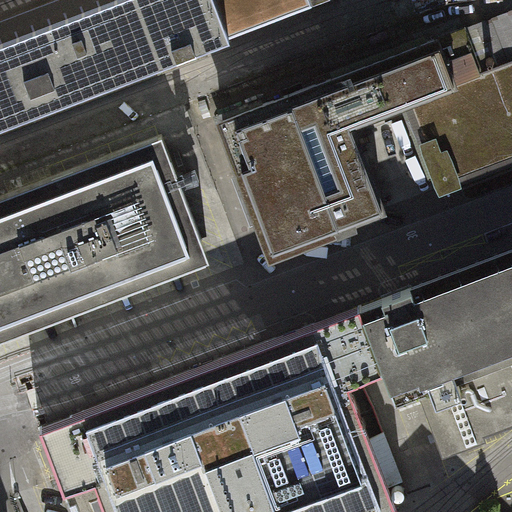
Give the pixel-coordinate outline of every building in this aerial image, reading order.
[(0,124),(312,5),(310,0),(113,0),(0,43),(0,124)] [(50,0),(0,19),(0,43),(113,0),(50,0)] [(511,10),(464,29),(480,72),(511,59),(511,10)] [(481,74),(480,72),(464,29),(464,28),(439,38),(438,37),(223,119),(273,250),(338,226),(339,229),(354,223),(353,220),(384,208),(358,139),(352,123),(407,102),(481,74)] [(511,59),(480,72),(481,74),(407,102),(435,176),(440,189),(458,182),(457,180),(511,159),(511,59)] [(435,176),(407,102),(352,123),(358,139),(406,121),(428,179),(435,176)] [(162,132),(0,193),(0,336),(87,303),(210,257),(162,132)] [(412,285),(360,305),(384,368),(395,398),(417,389),(430,384),(437,402),(461,393),(478,437),(484,435),(511,424),(511,248),(413,286),(412,285)] [(349,381),(384,368),(360,305),(41,426),(73,511),(384,511),(398,507),(390,484),(403,479),(384,430),(370,435),(349,381)] [(437,402),(430,384),(417,389),(443,457),(486,440),(484,435),(478,437),(461,393),(437,402)] [(394,484),(393,485),(392,487),(392,489),(393,491),(394,493),(396,494),(398,495),(400,494),(402,493),(404,492),(405,490),(405,488),(404,486),(403,484),(402,483),(400,482),(398,482),(396,483),(394,484)]
